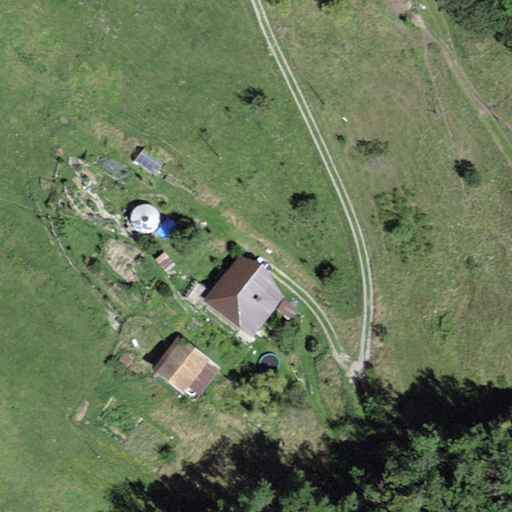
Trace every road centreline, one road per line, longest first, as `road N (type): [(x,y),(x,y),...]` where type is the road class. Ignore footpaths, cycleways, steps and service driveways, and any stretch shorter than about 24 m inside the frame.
road 1 (track): [(272,270),(318,312),(354,367),(365,352),(368,291),(353,219),(256,0)]
road 2 (track): [(511,151),(454,59),(430,0)]
